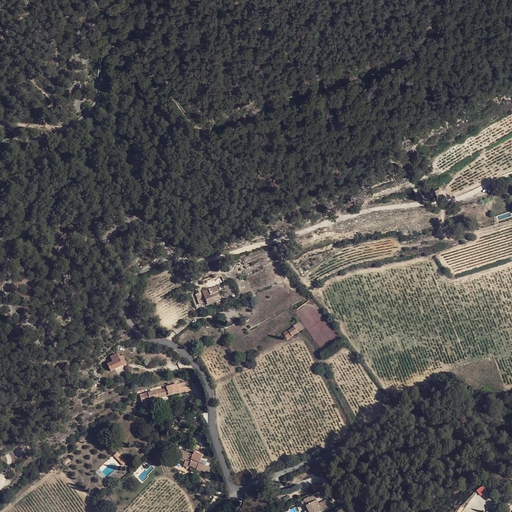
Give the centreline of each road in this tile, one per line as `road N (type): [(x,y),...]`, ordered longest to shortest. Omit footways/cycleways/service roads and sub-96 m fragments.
road 1 (unclassified): [(234,493),(203,373),(176,346),(142,337),(126,314),(131,279),(162,253),(146,222),(125,221),(103,239),(67,236),(67,300),(59,314),(35,324),(9,304),(0,234)]
road 2 (unclassified): [(511,419),(415,401),(342,448),(234,493)]
road 3 (unclassified): [(0,141),(48,137),(69,118),(95,0)]
